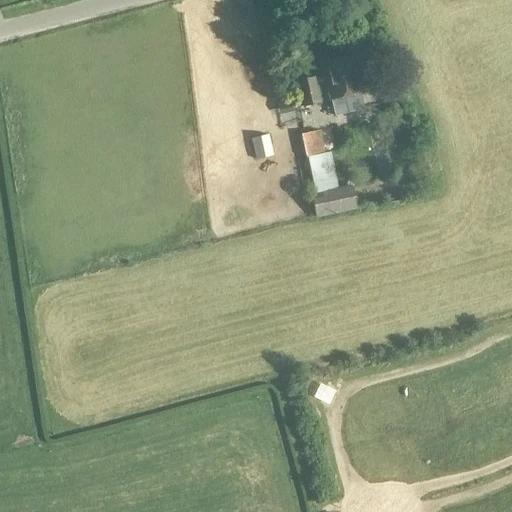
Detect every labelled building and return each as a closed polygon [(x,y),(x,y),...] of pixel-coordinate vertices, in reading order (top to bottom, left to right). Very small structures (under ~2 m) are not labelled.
[(322,65),(334,117),(364,111),(360,94),(362,94),(353,58),(322,65)] [(298,82),(303,108),(320,105),(315,79),(298,82)] [(330,156),(324,157),(319,134),(301,137),(306,161),(312,193),(337,188),(330,156)] [(251,140),(256,161),(273,157),(268,136),(251,140)] [(341,188),(311,195),(316,220),(358,211),(352,186),(341,188)]
